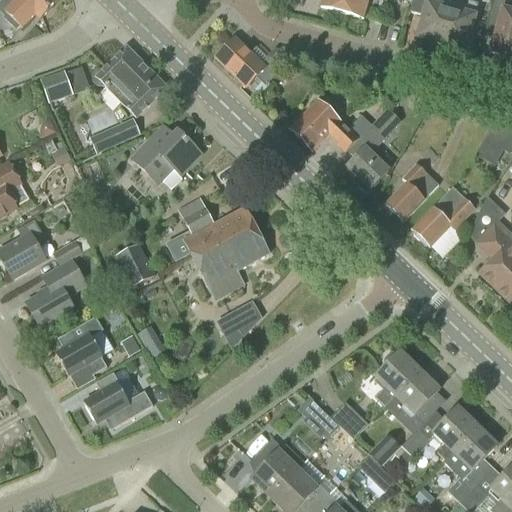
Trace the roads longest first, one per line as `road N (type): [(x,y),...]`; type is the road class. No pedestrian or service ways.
road 1 (secondary): [(403,279),(138,24)]
road 2 (residential): [(162,445),(188,435),(403,279)]
road 3 (residential): [(511,96),(266,28),(245,0)]
road 4 (residential): [(75,479),(0,336)]
road 5 (secondary): [(403,279),(511,382)]
road 6 (residential): [(0,71),(63,48),(115,2)]
